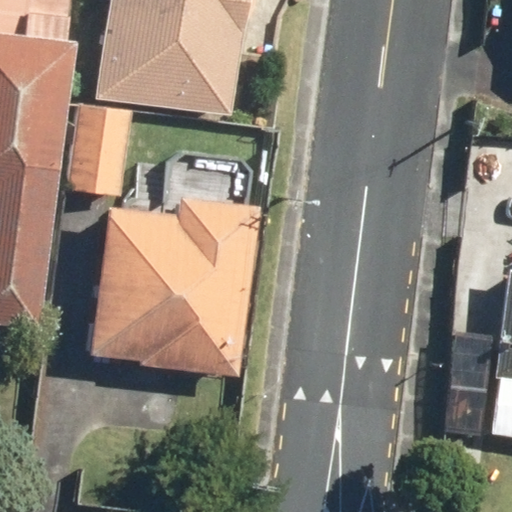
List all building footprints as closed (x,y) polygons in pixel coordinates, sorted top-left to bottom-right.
[(57,0),(0,0),(0,328),(34,331),(57,0)] [(106,0),(97,96),(239,109),(249,0),(106,0)] [(128,111),(78,106),(70,190),(120,195),(128,111)] [(171,218),(105,212),(90,369),(234,382),(251,199),(173,192),(171,218)] [(511,279),(497,278),(490,387),(511,388),(511,279)]
